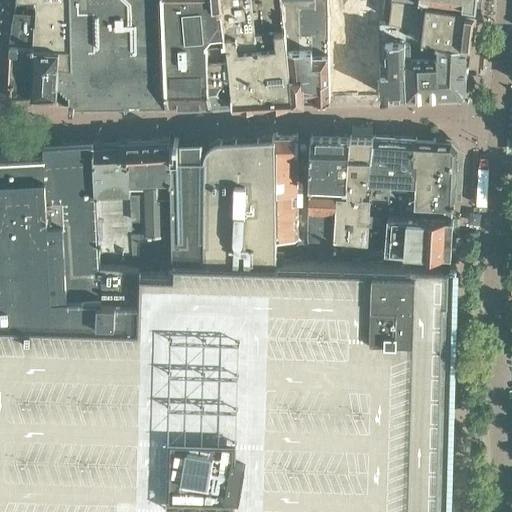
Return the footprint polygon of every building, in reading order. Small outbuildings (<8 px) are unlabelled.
[(16,0),(15,11),(35,12),(69,14),(69,0),(16,0)] [(69,0),(69,14),(69,63),(78,63),(78,103),(90,102),(123,102),(168,101),(164,0),(69,0)] [(164,0),(168,101),(169,101),(177,101),(204,101),(212,101),(213,101),(209,66),(212,66),(210,54),(209,39),(228,37),(225,15),(222,0),(164,0)] [(253,0),(222,0),(225,15),(228,37),(257,36),(253,0)] [(253,0),(257,36),(287,34),(283,0),(253,0)] [(283,0),(287,34),(328,35),(328,12),(328,2),(327,0),(283,0)] [(327,0),(328,2),(328,12),(328,35),(329,48),(331,96),(357,95),(383,95),(381,22),(383,22),(389,22),(389,20),(391,0),(327,0)] [(409,0),(391,0),(389,20),(409,25),(407,33),(428,36),(429,37),(438,38),(439,40),(472,45),(472,44),(472,41),(474,27),(476,10),(477,7),(417,1),(415,1),(409,0)] [(11,36),(10,48),(33,49),(35,12),(15,11),(15,12),(14,13),(15,14),(12,36),(11,36)] [(33,49),(31,93),(33,92),(33,91),(56,90),(56,92),(58,92),(60,62),(69,63),(69,14),(35,12),(33,49)] [(383,22),(381,22),(383,95),(389,94),(400,94),(407,94),(408,94),(409,94),(406,47),(405,33),(407,33),(409,25),(389,20),(389,22),(383,22)] [(407,33),(405,33),(406,47),(409,94),(419,94),(420,94),(427,93),(427,94),(427,93),(438,93),(440,93),(439,67),(438,45),(430,46),(429,37),(428,36),(407,33)] [(287,34),(257,36),(264,99),(265,99),(292,97),(293,97),(288,45),(287,34)] [(328,35),(287,34),(288,45),(293,97),(295,97),(328,96),(331,96),(329,48),(328,35)] [(257,36),(228,37),(234,101),(236,101),(262,99),(264,99),(257,36)] [(228,37),(209,39),(210,54),(212,66),(209,66),(213,101),(233,100),(234,99),(234,101),(228,37)] [(438,38),(429,37),(430,46),(438,45),(439,67),(440,93),(441,93),(441,92),(458,92),(459,92),(460,92),(465,87),(465,86),(466,85),(465,85),(467,72),(468,71),(468,70),(470,57),(470,56),(471,51),(471,50),(471,46),(472,46),(472,45),(439,40),(438,38)] [(10,77),(9,81),(10,81),(10,92),(30,92),(30,93),(31,93),(33,49),(10,48),(10,49),(11,49),(11,53),(10,77)] [(60,62),(58,92),(58,97),(58,103),(76,103),(78,103),(78,63),(69,63),(60,62)] [(298,235),(299,158),(299,155),(298,155),(298,132),(297,132),(297,133),(278,133),(278,132),(277,133),(277,230),(277,235),(298,235)] [(171,137),(172,181),(173,265),(141,263),(140,321),(35,311),(0,307),(0,511),(447,511),(454,264),(450,264),(444,263),(278,258),(277,235),(277,133),(275,133),(275,134),(255,134),(254,134),(252,134),(237,134),(236,134),(232,134),(232,136),(203,136),(200,139),(200,149),(191,149),(185,149),(185,139),(182,136),(171,137)] [(310,159),(310,188),(330,189),(349,190),(350,162),(350,158),(351,134),(344,134),(331,133),(330,133),(331,133),(313,133),(311,133),(311,154),(310,159)] [(350,162),(349,190),(359,190),(360,184),(367,184),(368,177),(370,177),(371,165),(373,135),(365,134),(365,135),(352,134),(353,134),(351,134),(350,158),(350,162)] [(371,196),(370,212),(384,212),(389,213),(413,214),(432,215),(449,216),(454,216),(454,202),(453,201),(452,202),(450,202),(433,201),(414,200),(412,200),(414,168),(416,137),(373,135),(371,165),(370,177),(372,177),(371,196)] [(134,250),(103,248),(103,260),(141,263),(173,265),(172,181),(171,137),(128,139),(131,189),(133,217),(133,223),(134,250)] [(414,168),(412,200),(414,200),(433,201),(437,139),(436,138),(429,138),(416,137),(414,168)] [(96,141),(95,141),(100,248),(103,248),(134,250),(133,223),(133,217),(131,189),(128,139),(126,139),(125,139),(97,141),(97,140),(96,140),(96,141)] [(437,139),(433,201),(450,202),(452,202),(453,201),(454,202),(454,198),(458,198),(459,188),(461,150),(452,139),(437,139)] [(62,152),(9,155),(15,274),(0,274),(0,307),(35,311),(140,321),(141,263),(103,260),(103,248),(100,248),(95,141),(95,140),(92,141),(61,143),(62,152)] [(9,155),(0,155),(0,274),(15,274),(9,155)] [(309,213),(308,244),(334,244),(335,244),(369,247),(371,217),(384,218),(384,212),(370,212),(371,196),(372,177),(370,177),(368,177),(367,184),(360,184),(359,190),(349,190),(330,189),(310,188),(309,213)] [(389,213),(386,248),(445,252),(448,253),(451,253),(452,252),(455,253),(457,217),(454,216),(449,216),(432,215),(413,214),(389,213)]
